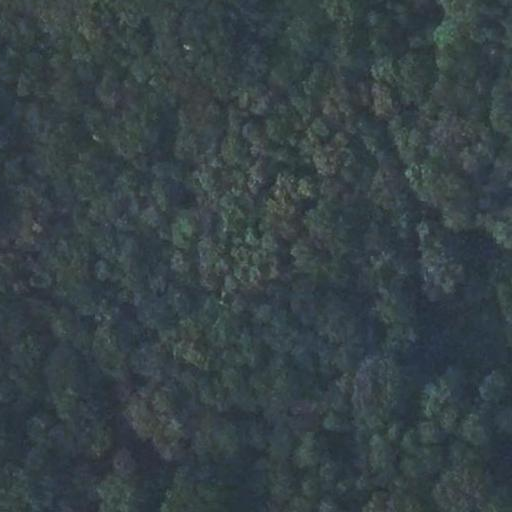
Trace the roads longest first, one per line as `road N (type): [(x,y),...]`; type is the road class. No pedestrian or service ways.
road 1 (track): [(31,0),(140,67),(188,76),(447,69)]
road 2 (track): [(511,365),(498,339),(447,69)]
